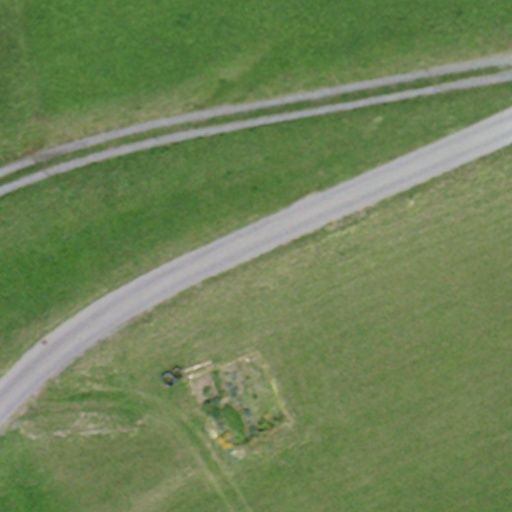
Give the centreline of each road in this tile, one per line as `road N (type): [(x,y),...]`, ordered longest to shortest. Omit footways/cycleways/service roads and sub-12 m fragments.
road 1 (unclassified): [(511,128),(217,258),(87,329),(0,409)]
road 2 (track): [(0,184),(112,139),(511,70)]
